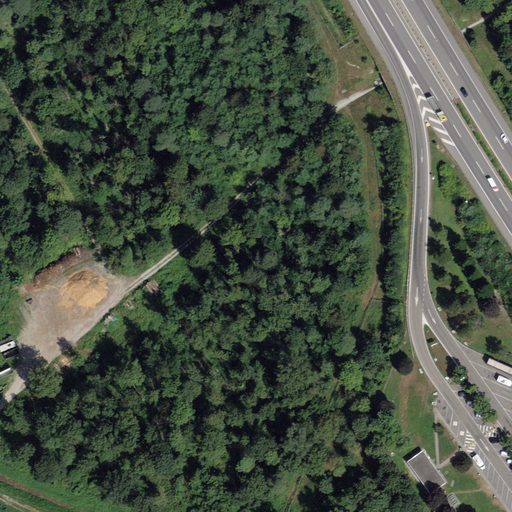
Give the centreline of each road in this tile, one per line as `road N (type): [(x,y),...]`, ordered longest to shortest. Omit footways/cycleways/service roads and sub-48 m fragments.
road 1 (motorway): [(376,0),(511,220)]
road 2 (track): [(125,291),(0,74)]
road 3 (motorway): [(357,0),(406,92),(418,135),(420,200)]
road 4 (motorway): [(511,167),(409,0)]
